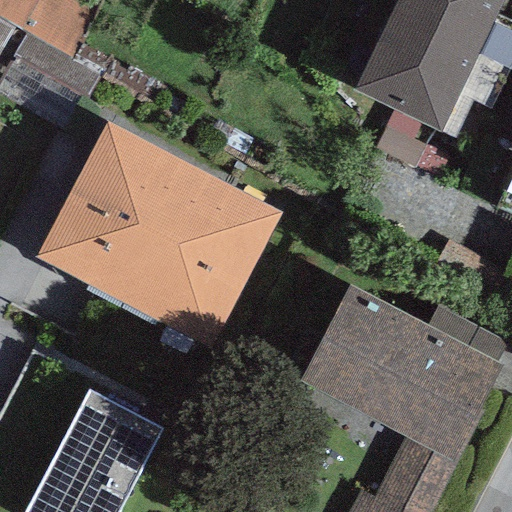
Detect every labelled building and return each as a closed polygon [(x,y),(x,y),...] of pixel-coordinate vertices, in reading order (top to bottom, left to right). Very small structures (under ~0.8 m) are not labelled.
[(0,0),(0,45),(12,24),(25,32),(11,56),(85,99),(99,75),(67,56),(96,6),(84,0),(0,0)] [(499,0),(390,0),(352,84),(442,126),(499,0)] [(282,206),(108,116),(37,253),(211,343),(282,206)] [(430,511),(506,361),(346,282),(300,375),(409,428),(377,494),(357,484),(343,511),(430,511)] [(119,511),(166,423),(90,384),(22,511),(119,511)]
